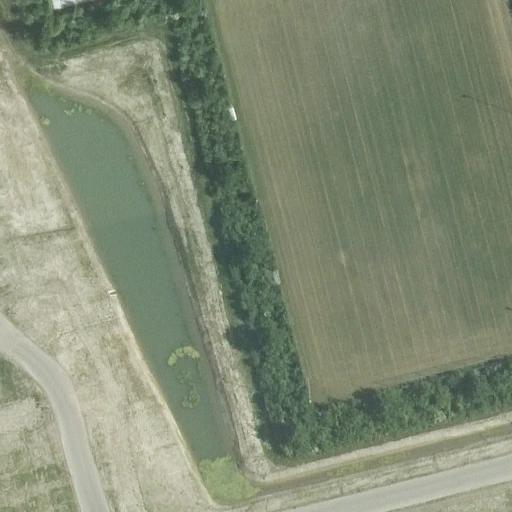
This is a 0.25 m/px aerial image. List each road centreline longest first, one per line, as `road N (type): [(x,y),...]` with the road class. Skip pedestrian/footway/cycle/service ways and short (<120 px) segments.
road 1 (residential): [(90,511),(56,380),(0,339)]
road 2 (unclassified): [(337,511),(511,468)]
